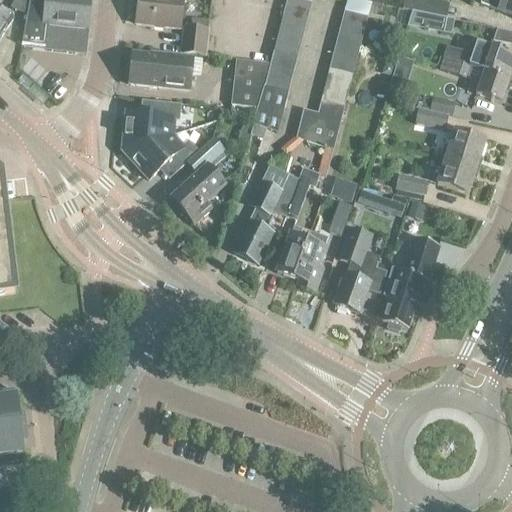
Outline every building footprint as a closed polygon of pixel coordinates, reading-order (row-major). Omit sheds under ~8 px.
[(8,0),(14,4),(11,9),(16,13),(28,17),(31,0),(8,0)] [(31,0),(28,17),(22,47),(23,47),(45,50),(80,52),(83,50),(86,47),(87,32),(88,32),(91,0),(31,0)] [(183,0),(138,0),(136,27),(180,32),(183,0)] [(256,112),(252,127),(254,127),(265,131),(278,135),(312,0),(287,0),(268,69),(262,94),(256,112)] [(371,5),(348,0),(347,0),(321,106),(344,111),(368,19),(371,5)] [(511,0),(480,0),(478,5),(511,18),(511,0)] [(0,41),(14,21),(0,11),(0,41)] [(416,15),(412,14),(407,29),(419,31),(422,16),(416,15)] [(384,18),(382,27),(395,30),(397,21),(384,18)] [(455,22),(446,21),(443,35),(452,37),(455,22)] [(206,32),(186,30),(184,55),(204,57),(206,32)] [(473,58),(469,69),(484,74),(510,83),(511,83),(511,80),(511,75),(511,57),(476,46),(473,56),(473,58)] [(473,58),(447,49),(443,60),(461,66),(469,69),(473,58)] [(189,92),(192,61),(163,57),(163,60),(133,56),(129,87),(161,91),(162,89),(189,92)] [(461,66),(443,60),(439,72),(465,81),(469,69),(461,66)] [(236,67),(232,109),(256,112),(262,94),(268,69),(236,67)] [(469,69),(465,81),(466,81),(466,80),(480,85),(478,90),(476,98),(502,107),(510,83),(484,74),(469,69)] [(418,104),(417,111),(418,111),(421,112),(430,114),(432,101),(424,99),(422,105),(418,104)] [(432,101),(430,114),(449,118),(453,118),(456,105),(432,100),(432,101)] [(153,119),(126,116),(123,144),(159,148),(169,139),(170,122),(178,123),(179,107),(154,105),(153,119)] [(321,106),(320,108),(317,118),(304,115),(297,144),(333,155),(343,116),(344,111),(321,106)] [(449,118),(430,114),(421,112),(418,111),(415,126),(446,133),(449,118)] [(252,133),(250,137),(263,141),(265,135),(264,135),(265,131),(254,127),(252,133)] [(242,130),(238,142),(248,146),(250,138),(250,137),(252,133),(242,130)] [(445,160),(475,170),(484,143),(454,133),(445,160)] [(123,144),(122,154),(148,183),(171,162),(180,172),(187,166),(197,155),(187,144),(183,148),(172,136),(169,139),(159,148),(123,144)] [(221,136),(213,143),(223,154),(231,146),(221,136)] [(189,165),(198,176),(170,201),(194,227),(211,212),(206,206),(224,189),(210,174),(206,169),(221,155),(223,154),(213,143),(211,142),(197,155),(187,166),(189,165)] [(221,155),(206,169),(210,174),(225,160),(221,155)] [(475,170),(445,160),(436,187),(467,197),(475,170)] [(247,224),(233,256),(257,267),(273,235),(279,237),(286,221),(285,221),(285,219),(291,205),(299,182),(288,178),(269,168),(262,184),(243,222),(247,224)] [(299,182),(291,205),(301,208),(308,188),(315,190),(319,179),(303,173),(299,182)] [(395,192),(424,198),(426,199),(429,183),(399,177),(395,192)] [(336,182),(330,199),(351,205),(357,188),(336,182)] [(0,294),(13,293),(11,275),(4,276),(2,264),(9,263),(7,246),(0,247),(0,243),(0,233),(6,233),(5,232),(0,232),(0,219),(4,219),(0,188),(0,187),(0,294)] [(362,193),(358,205),(367,209),(372,197),(362,193)] [(393,198),(391,204),(387,216),(401,221),(407,203),(393,198)] [(285,219),(285,221),(286,221),(296,224),(301,208),(291,205),(285,219)] [(406,220),(422,225),(427,210),(411,205),(406,220)] [(335,219),(329,235),(341,239),(347,223),(335,219)] [(293,228),(290,238),(276,275),(298,283),(303,269),(299,267),(307,244),(310,234),(293,228)] [(349,267),(334,308),(359,318),(368,293),(371,286),(369,286),(375,271),(379,259),(367,254),(364,253),(370,237),(352,231),(351,231),(340,263),(349,267)] [(392,271),(391,272),(383,298),(389,300),(381,324),(388,326),(386,331),(398,335),(400,330),(406,332),(422,282),(428,284),(439,249),(414,241),(403,275),(392,271)] [(303,269),(298,283),(300,284),(297,289),(313,295),(321,273),(316,271),(323,250),(307,244),(299,267),(303,269)] [(16,393),(0,394),(0,469),(24,467),(22,444),(28,443),(24,415),(19,416),(16,393)]
